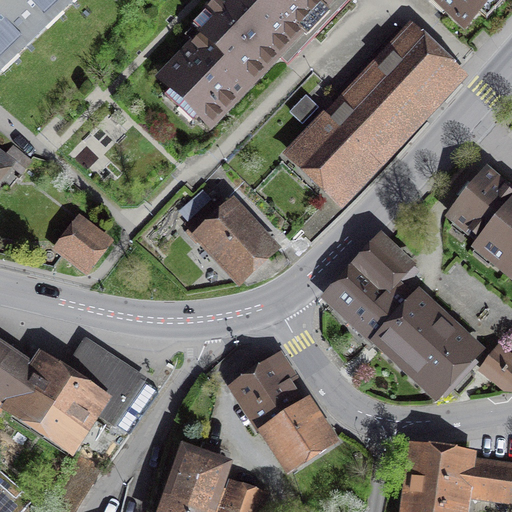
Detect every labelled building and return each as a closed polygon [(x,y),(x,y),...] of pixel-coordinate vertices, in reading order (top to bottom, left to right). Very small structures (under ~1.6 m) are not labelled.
[(0,0),(0,62),(39,25),(15,0),(0,0)] [(65,0),(15,0),(39,25),(65,0)] [(211,127),(288,47),(238,0),(219,0),(193,27),(202,35),(160,79),(211,127)] [(238,0),(288,47),(298,36),(289,28),(316,0),(238,0)] [(434,0),(464,28),(490,0),(434,0)] [(413,38),(298,158),(339,196),(453,76),(413,38)] [(291,113),(302,123),(317,108),(306,98),(291,113)] [(507,273),(511,266),(511,195),(487,175),(452,218),(482,243),(480,245),(496,257),(493,261),(507,273)] [(240,275),(267,250),(232,213),(219,200),(189,228),(201,241),(205,237),(240,275)] [(100,245),(81,230),(66,248),(86,263),(100,245)] [(381,246),(361,268),(384,289),(390,282),(399,290),(412,275),(381,246)] [(333,298),(376,337),(440,395),(448,386),(459,396),(474,380),(463,369),(473,358),(460,346),(463,342),(441,322),(442,321),(426,307),(413,303),(399,290),(390,282),(384,289),(361,268),(333,298)] [(84,345),(63,377),(46,366),(38,377),(9,358),(0,371),(0,407),(2,403),(66,446),(90,410),(130,436),(159,393),(158,389),(145,381),(141,382),(84,345)] [(511,362),(496,350),(482,368),(511,390),(511,362)] [(0,371),(9,358),(0,352),(0,371)] [(289,383),(296,379),(283,360),(240,388),(267,428),(265,429),(292,469),(330,444),(289,383)] [(208,511),(224,466),(186,453),(165,511),(208,511)] [(511,468),(468,463),(468,461),(415,454),(407,511),(460,511),(463,495),(511,501),(511,468)] [(74,511),(99,469),(78,458),(47,511),(74,511)] [(22,511),(34,499),(0,470),(0,511),(22,511)] [(257,511),(263,498),(232,488),(223,511),(257,511)]
